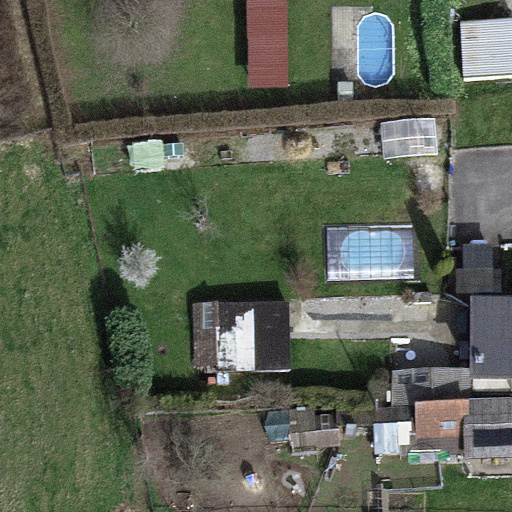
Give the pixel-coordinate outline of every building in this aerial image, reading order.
[(288,318),(200,318),(200,346),(216,346),(216,376),(287,377),(288,318)] [(511,320),(475,321),(475,394),(511,393),(511,320)] [(465,386),(391,384),(391,403),(465,406),(465,386)] [(452,442),(464,442),(464,420),(387,420),(387,448),(418,448),(418,460),(452,460),(452,442)] [(511,420),(464,420),(464,442),(464,461),(511,461),(511,420)]
